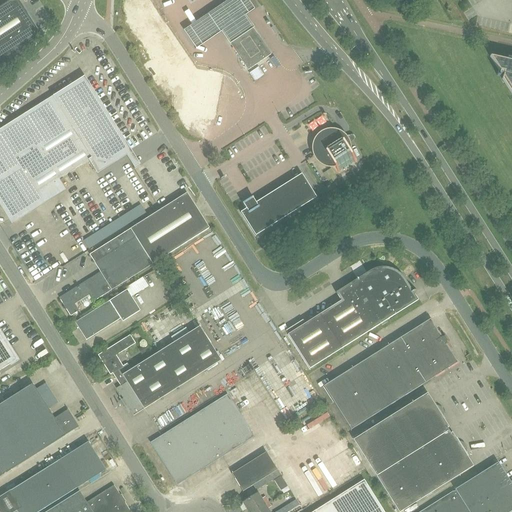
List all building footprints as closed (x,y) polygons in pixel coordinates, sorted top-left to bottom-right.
[(255,17),(243,0),(241,0),(186,38),(199,55),(226,37),(229,41),(251,26),(248,21),(255,17)] [(0,60),(17,50),(15,47),(34,35),(35,30),(17,2),(12,1),(0,8),(0,60)] [(271,55),(253,28),(251,26),(229,41),(248,70),(271,55)] [(502,79),(511,95),(511,62),(490,57),(499,71),(504,72),(502,79)] [(258,67),(249,73),(255,81),(264,75),(258,67)] [(0,132),(0,200),(12,220),(64,188),(58,179),(88,161),(95,172),(125,153),(80,83),(0,132)] [(327,133),(327,131),(323,133),(323,134),(321,136),(320,137),(318,139),(317,140),(316,142),(315,145),(315,147),(315,149),(315,151),(316,153),(316,155),(318,157),(319,159),(320,161),(322,162),(324,163),(326,164),(328,164),(330,164),(333,164),(338,173),(340,172),(339,171),(354,162),(355,162),(356,162),(347,146),(346,144),(345,142),(344,140),(343,138),(342,137),(340,135),(338,134),(336,133),(334,133),(332,133),(330,133),(327,133)] [(333,181),(338,177),(333,168),(323,174),(328,180),(331,178),(333,181)] [(240,213),(255,236),(316,198),(301,174),(256,203),(253,199),(253,198),(252,197),(242,204),(243,205),(246,209),(240,213)] [(111,290),(152,264),(209,229),(187,193),(89,255),(99,270),(99,271),(99,270),(100,272),(111,290)] [(289,224),(292,228),(298,225),(295,220),(289,224)] [(272,234),(265,237),(268,242),(274,238),(272,234)] [(98,243),(93,235),(84,240),(89,248),(98,243)] [(309,369),(341,349),(418,301),(412,291),(410,293),(403,280),(400,277),(397,274),(393,272),(389,270),(385,269),(381,269),(377,270),(373,272),(371,273),(338,293),(342,300),(287,335),(309,369)] [(93,302),(111,290),(100,272),(84,282),(59,298),(71,316),(79,311),(75,304),(89,295),(93,302)] [(351,430),(457,363),(449,350),(445,346),(448,342),(444,337),(440,338),(438,333),(430,320),(361,363),(324,387),(351,430)] [(134,416),(144,409),(221,361),(200,327),(131,370),(127,364),(123,367),(116,356),(135,344),(130,335),(104,351),(106,354),(99,358),(110,375),(113,373),(121,386),(117,388),(134,416)] [(0,333),(0,370),(17,360),(0,333)] [(65,436),(65,435),(78,427),(78,428),(79,427),(67,409),(67,410),(54,418),(32,384),(0,404),(0,476),(3,475),(65,436)] [(376,477),(450,430),(427,393),(353,440),(376,477)] [(227,394),(150,443),(170,475),(175,472),(180,480),(200,467),(202,470),(254,437),(227,394)] [(450,430),(376,477),(398,511),(400,511),(473,466),(450,430)] [(38,511),(65,496),(75,490),(77,488),(78,488),(78,487),(106,469),(89,441),(60,459),(59,459),(11,490),(0,496),(0,511),(38,511)] [(243,492),(253,485),(277,470),(266,452),(231,474),(243,492)] [(419,511),(507,511),(511,510),(511,489),(496,464),(455,490),(453,492),(453,491),(419,511)] [(277,470),(253,485),(256,491),(281,475),(277,470)] [(384,511),(364,480),(312,511),(384,511)] [(87,503),(80,492),(77,494),(67,500),(48,511),(128,511),(130,511),(125,503),(126,502),(121,495),(120,495),(114,486),(87,503)] [(264,497),(261,499),(258,493),(242,503),(248,511),(252,511),(268,502),(264,497)] [(288,511),(299,505),(296,500),(276,511),(288,511)] [(269,511),(268,509),(271,507),(268,502),(252,511),(269,511)]
